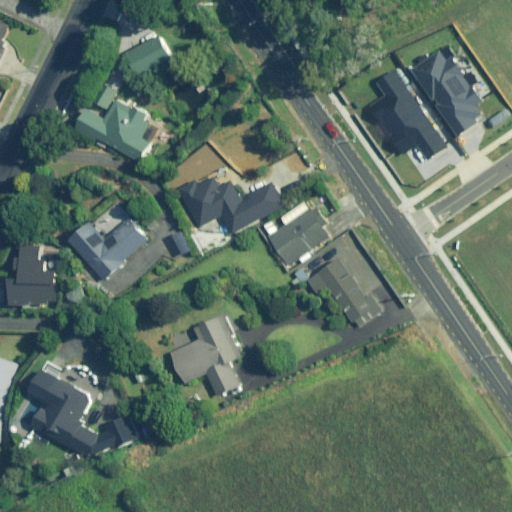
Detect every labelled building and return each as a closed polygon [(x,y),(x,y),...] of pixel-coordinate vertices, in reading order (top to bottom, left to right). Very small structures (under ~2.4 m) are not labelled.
[(11,25),(0,19),(0,66),(9,48),(6,46),(9,41),(4,39),(11,25)] [(132,52),(145,78),(180,60),(166,34),(132,52)] [(148,121),(153,112),(139,105),(137,109),(119,100),(109,119),(89,109),(79,129),(145,163),(156,143),(146,138),(153,124),(148,121)] [(291,205),(279,181),(252,195),(254,200),(247,203),(236,181),(226,187),(221,177),(202,187),(199,181),(183,189),(203,228),(226,216),(235,233),(291,205)] [(280,231),(275,222),(269,226),(275,234),(273,236),(292,265),(302,258),(304,261),(313,256),(311,253),(334,237),(327,227),(333,223),(322,207),(317,211),(310,201),(286,218),(290,224),(280,231)] [(130,260),(153,239),(135,218),(112,239),(97,223),(75,242),(110,281),(131,262),(130,260)] [(197,248),(186,232),(178,237),(189,254),(197,248)] [(59,249),(46,249),(27,248),(26,257),(20,257),(20,258),(15,258),(15,268),(21,268),(21,270),(26,270),(25,280),(14,279),(13,304),(49,305),(49,300),(61,300),(62,272),(59,272),(59,249)] [(364,327),(388,311),(377,294),(371,297),(345,258),(312,280),(323,296),(334,288),(357,323),(360,321),(364,327)] [(211,374),(222,395),(245,384),(234,363),(246,357),(227,316),(201,329),(206,339),(175,353),(190,384),(211,374)] [(21,364),(0,353),(0,441),(3,441),(4,412),(10,390),(21,364)] [(95,395),(62,377),(53,393),(57,395),(53,402),(56,404),(52,410),(48,408),(38,426),(94,457),(106,436),(84,424),(96,402),(92,400),(95,395)]
